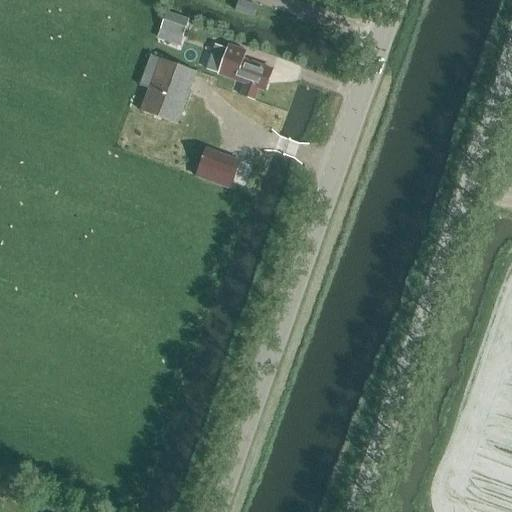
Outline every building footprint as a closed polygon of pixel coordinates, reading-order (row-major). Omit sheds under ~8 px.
[(239,15),(254,20),(257,8),(242,4),(239,15)] [(157,37),(180,44),(188,21),(166,13),(157,37)] [(243,60),(245,54),(228,47),(218,76),(243,86),(239,94),(253,100),(257,90),(264,92),(272,71),(243,60)] [(139,112),(177,125),(196,72),(149,55),(138,85),(147,88),(139,112)] [(240,162),(206,151),(197,177),(231,189),(240,162)]
